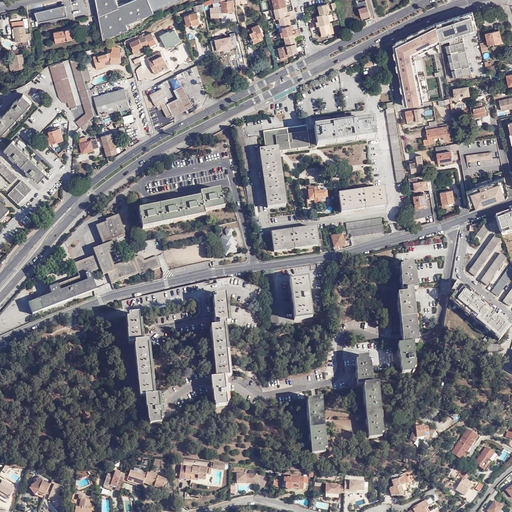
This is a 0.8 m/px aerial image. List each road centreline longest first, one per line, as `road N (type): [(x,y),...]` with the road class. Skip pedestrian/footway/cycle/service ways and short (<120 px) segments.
road 1 (primary): [(0,298),(76,209),(147,156),(420,17),(471,0)]
road 2 (tertiary): [(0,343),(130,291),(348,253),(511,200)]
road 3 (primary): [(428,0),(130,152),(69,201),(0,278)]
road 4 (unknown): [(511,349),(447,369),(430,419)]
